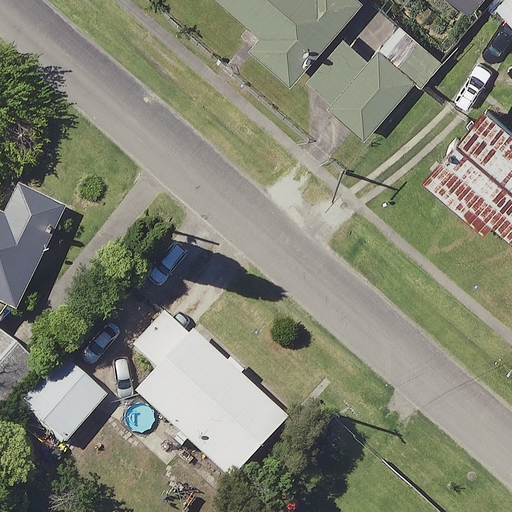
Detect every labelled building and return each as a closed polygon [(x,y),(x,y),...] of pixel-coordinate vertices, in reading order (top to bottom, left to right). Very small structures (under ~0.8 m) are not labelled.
[(227,0),(266,32),(257,43),(300,81),(369,0),(227,0)] [(465,0),(478,10),(486,0),(465,0)] [(511,0),(506,0),(503,4),(511,11),(511,0)] [(384,46),(334,104),(372,137),(422,79),(384,46)] [(511,119),(493,103),(432,174),(496,228),(503,220),(511,227),(511,119)] [(0,215),(0,308),(19,317),(69,212),(22,190),(8,219),(0,215)] [(0,421),(42,373),(0,337),(0,421)] [(195,338),(138,401),(235,489),(293,426),(195,338)] [(64,360),(22,409),(68,448),(110,399),(64,360)] [(160,453),(128,425),(107,449),(138,477),(160,453)]
